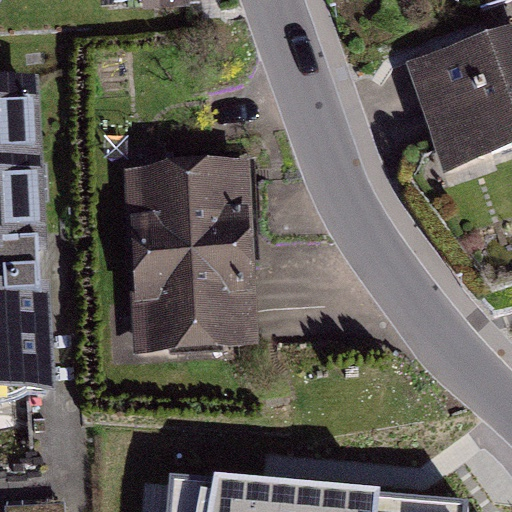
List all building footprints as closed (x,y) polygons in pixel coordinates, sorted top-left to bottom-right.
[(253,0),(159,0),(162,47),(256,42),(253,0)] [(511,37),(416,70),(454,181),(511,160),(511,37)] [(32,88),(0,90),(0,395),(47,393),(32,88)] [(143,167),(143,349),(244,349),(244,167),(143,167)] [(442,511),(171,486),(168,511),(442,511)]
